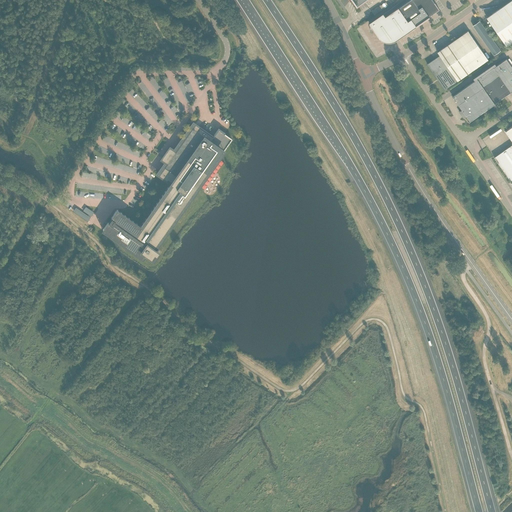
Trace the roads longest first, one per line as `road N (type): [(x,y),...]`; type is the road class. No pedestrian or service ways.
road 1 (motorway): [(329,133),(371,204),(432,341),(478,511)]
road 2 (motorway): [(491,511),(439,327),(369,164)]
road 3 (tertiary): [(511,319),(402,159),(362,75)]
road 4 (trunk): [(369,164),(266,0)]
road 5 (trunk): [(245,0),(329,133)]
